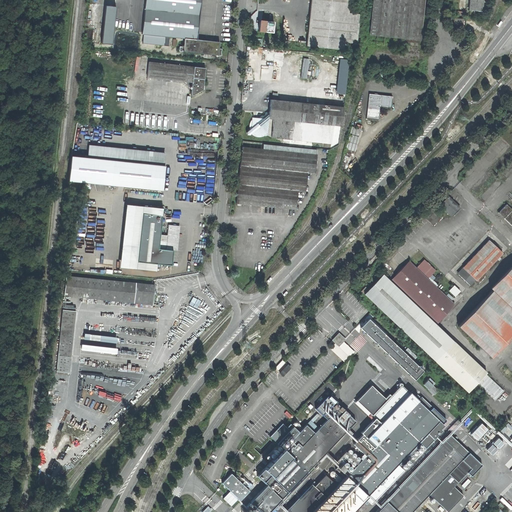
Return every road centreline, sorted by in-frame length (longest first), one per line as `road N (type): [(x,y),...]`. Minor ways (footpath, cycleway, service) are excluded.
road 1 (unclassified): [(168,511),(183,475),(243,390),(511,105)]
road 2 (secondary): [(511,25),(253,313)]
road 3 (unclassified): [(253,313),(230,294),(215,260),(242,0)]
road 4 (secondary): [(253,313),(135,468)]
